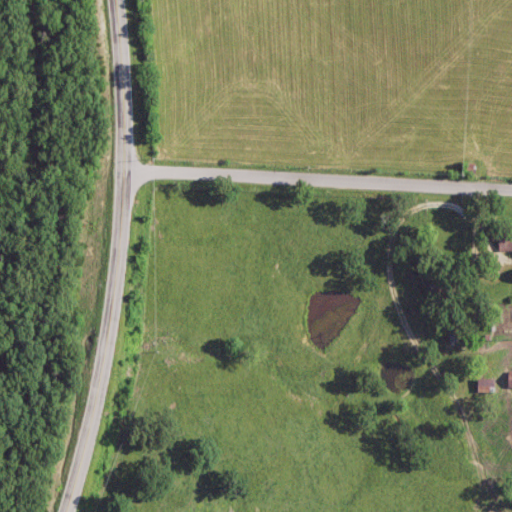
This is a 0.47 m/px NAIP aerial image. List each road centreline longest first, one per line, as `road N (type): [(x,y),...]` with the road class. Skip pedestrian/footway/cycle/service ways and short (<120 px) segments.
road 1 (residential): [(61,511),(105,375),(117,161),(102,0)]
road 2 (residential): [(511,179),(117,161)]
